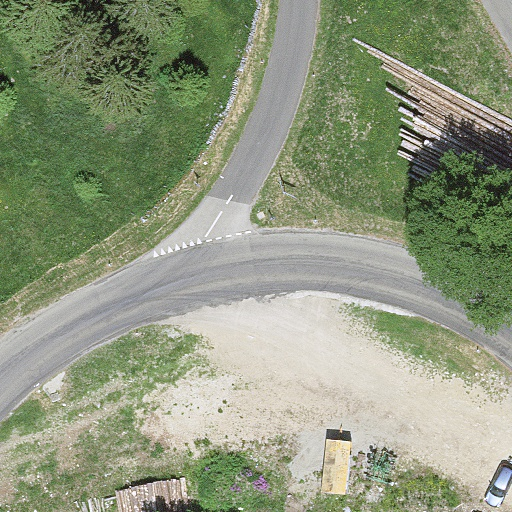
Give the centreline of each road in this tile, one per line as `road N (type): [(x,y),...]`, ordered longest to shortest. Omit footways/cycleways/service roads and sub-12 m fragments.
road 1 (track): [(174,276),(420,440),(511,478)]
road 2 (tertiary): [(188,271),(263,260),(403,275),(511,332)]
road 3 (tertiary): [(297,0),(275,109),(188,271)]
road 4 (tertiary): [(0,368),(81,313),(188,271)]
